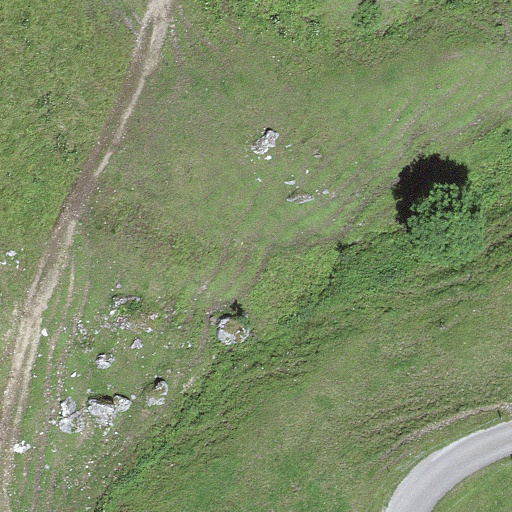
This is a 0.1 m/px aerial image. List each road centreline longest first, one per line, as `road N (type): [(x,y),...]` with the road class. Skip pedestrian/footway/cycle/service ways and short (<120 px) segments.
road 1 (track): [(0,454),(17,347),(156,0)]
road 2 (track): [(409,511),(427,482),(454,462),(511,439)]
